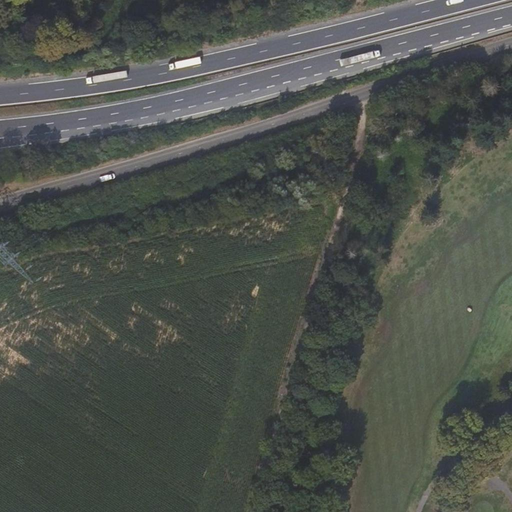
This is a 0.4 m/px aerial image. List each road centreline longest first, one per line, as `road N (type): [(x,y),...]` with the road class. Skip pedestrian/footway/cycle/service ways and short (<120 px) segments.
road 1 (tertiary): [(0,205),(511,45)]
road 2 (trunk): [(24,126),(128,111),(511,15)]
road 3 (trunk): [(481,0),(157,75),(0,97)]
